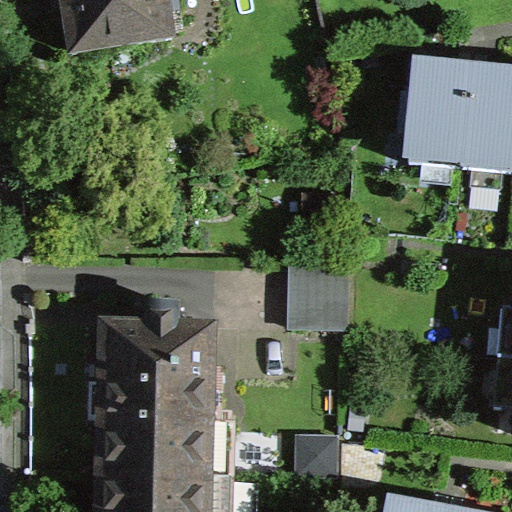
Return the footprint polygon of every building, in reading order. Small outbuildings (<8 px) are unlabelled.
[(69,20),(74,53),(172,38),(165,0),(51,0),(55,22),(69,20)] [(462,169),(471,66),(418,61),(410,165),(462,169)] [(511,173),(511,69),(471,66),(462,169),(511,173)] [(347,268),(291,267),(290,327),(346,328),(347,268)] [(100,420),(99,474),(233,477),(234,426),(212,426),(214,327),(180,326),(180,305),(146,305),(146,325),(103,324),(102,382),(89,382),(88,420),(100,420)] [(232,511),(233,477),(99,474),(97,511),(232,511)] [(447,511),(448,508),(397,499),(394,511),(447,511)]
